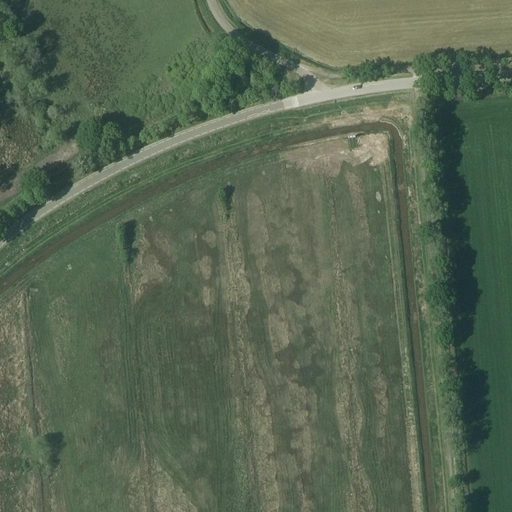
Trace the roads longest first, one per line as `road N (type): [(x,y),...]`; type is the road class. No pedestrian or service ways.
road 1 (tertiary): [(0,242),(98,177),(192,132),(323,94)]
road 2 (tertiary): [(323,94),(511,75)]
road 3 (unclassified): [(323,94),(295,67),(235,37),(210,0)]
